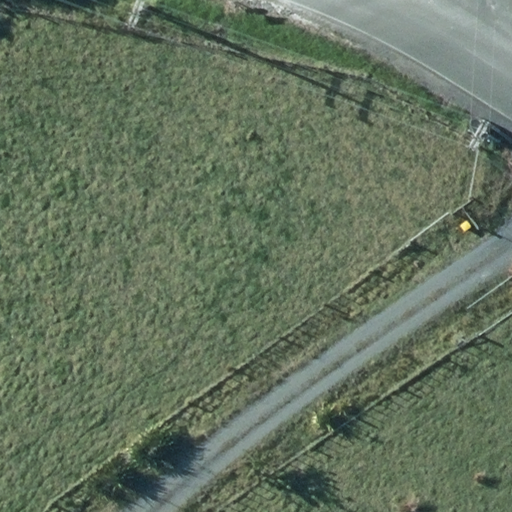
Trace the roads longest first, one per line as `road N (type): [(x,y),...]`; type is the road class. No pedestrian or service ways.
road 1 (unknown): [(442,45),(325,202),(122,386),(10,511)]
road 2 (unclassified): [(511,89),(360,0)]
